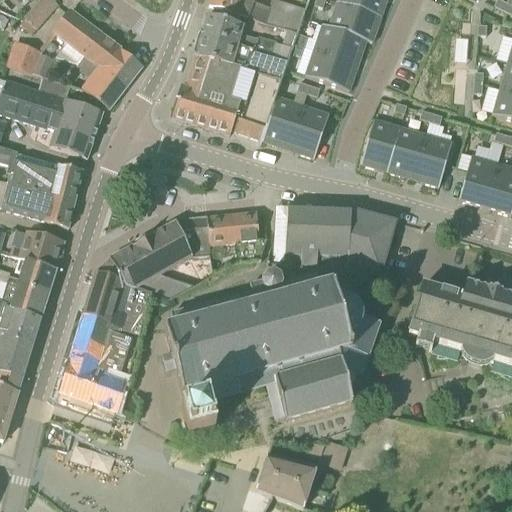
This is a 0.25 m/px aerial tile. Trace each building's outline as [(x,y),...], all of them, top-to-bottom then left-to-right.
[(56,10),(45,0),(43,0),(24,21),(36,32),(56,10)] [(288,33),(297,36),(305,12),(271,2),(268,11),(254,6),(255,0),(210,0),(208,10),(233,15),(248,21),(264,26),(288,33)] [(322,11),(325,1),(322,0),(317,0),(314,9),(322,11)] [(380,20),(387,0),(338,0),(336,5),(380,20)] [(503,15),(507,7),(497,2),(493,10),(503,15)] [(371,46),(380,20),(336,5),(327,31),(366,44),(371,46)] [(511,19),(511,9),(507,7),(503,15),(511,19)] [(92,31),(70,15),(55,36),(67,46),(55,61),(77,67),(85,56),(102,69),(95,81),(86,94),(85,96),(108,114),(142,71),(91,32),(92,31)] [(200,38),(252,53),(254,42),(237,38),(239,30),(206,19),(201,37),(200,38)] [(485,40),(486,29),(477,28),(477,39),(485,40)] [(357,70),(366,44),(327,31),(322,29),(313,54),(357,70)] [(282,48),(291,51),(297,36),(288,33),(282,48)] [(198,36),(192,57),(257,76),(280,83),(291,51),(282,48),(274,46),(270,59),(252,53),(200,38),(201,37),(198,36)] [(307,41),(299,39),(295,48),(304,51),(307,41)] [(252,53),(270,59),(274,46),(274,45),(255,40),(254,42),(252,53)] [(43,57),(42,56),(14,45),(5,70),(34,79),(43,57)] [(300,61),(304,51),(295,48),(292,58),(300,61)] [(348,96),(357,70),(313,54),(304,80),(348,96)] [(185,90),(240,105),(248,107),(257,76),(192,57),(192,59),(195,60),(185,90)] [(511,95),(511,68),(507,67),(499,92),(511,95)] [(257,76),(248,107),(240,105),(231,134),(260,143),(275,101),(280,83),(257,76)] [(482,88),(482,77),(474,76),(473,87),(482,88)] [(86,164),(102,117),(67,106),(65,105),(69,90),(43,81),(38,95),(6,85),(0,103),(0,117),(54,134),(49,150),(86,164)] [(306,98),(309,90),(299,86),(296,95),(306,98)] [(481,98),(482,88),(473,87),(472,97),(481,98)] [(240,105),(185,90),(181,88),(169,121),(229,139),(231,134),(240,105)] [(306,98),(316,101),(319,93),(309,90),(306,98)] [(511,124),(511,95),(499,92),(492,119),(511,124)] [(287,154),(303,110),(275,101),(260,143),(258,148),(260,148),(261,145),(287,154)] [(393,115),(403,118),(406,110),(396,107),(393,115)] [(313,163),(329,119),(303,110),(287,154),(313,163)] [(429,126),(431,118),(421,115),(419,123),(429,126)] [(429,126),(439,129),(441,120),(431,118),(429,126)] [(386,176),(399,131),(373,124),(360,168),(386,176)] [(412,184),(425,139),(399,131),(386,176),(412,184)] [(503,148),(506,139),(496,136),(493,145),(503,148)] [(451,147),(425,139),(412,184),(438,191),(451,147)] [(503,148),(511,150),(511,141),(506,139),(503,148)] [(0,151),(0,166),(11,170),(7,188),(74,205),(82,175),(52,166),(0,151)] [(484,212),(497,168),(471,160),(457,204),(484,212)] [(511,220),(511,215),(511,171),(497,168),(484,212),(511,220)] [(68,233),(74,205),(7,188),(0,213),(39,223),(38,225),(68,233)] [(366,217),(350,212),(287,209),(284,256),(347,260),(351,260),(350,274),(381,280),(390,248),(394,232),(365,224),(366,217)] [(255,217),(206,222),(209,250),(210,250),(234,248),(236,266),(259,263),(265,244),(257,245),(255,217)] [(211,259),(210,250),(209,250),(206,222),(176,225),(109,262),(95,276),(150,296),(167,302),(189,290),(161,282),(161,277),(192,261),(192,260),(211,259)] [(56,272),(64,245),(28,234),(23,252),(14,250),(12,259),(26,263),(56,272)] [(48,298),(56,272),(26,263),(20,281),(20,282),(9,279),(10,276),(1,274),(0,277),(0,283),(8,286),(48,298)] [(95,276),(82,318),(109,327),(123,332),(128,319),(143,323),(150,296),(95,276)] [(379,327),(360,321),(359,317),(358,313),(356,310),(353,307),(349,305),(345,304),(341,303),(337,304),(333,289),(320,292),(316,279),(282,288),(282,285),(281,283),(279,280),(277,278),(275,277),(272,277),(269,277),(266,278),(264,280),(262,282),(262,285),(249,288),(251,296),(170,319),(173,332),(164,334),(170,359),(162,361),(166,376),(175,373),(181,398),(183,398),(187,412),(180,414),(187,441),(214,434),(206,406),(266,390),(275,425),(284,423),(284,424),(351,406),(348,393),(350,392),(351,390),(352,387),(352,385),(351,383),(360,380),(379,327)] [(6,312),(40,323),(48,298),(8,286),(2,306),(7,308),(6,312)] [(407,337),(459,353),(511,368),(511,300),(466,287),(462,300),(422,288),(407,337)] [(21,385),(33,348),(40,323),(6,312),(7,308),(2,306),(0,305),(0,320),(3,321),(0,331),(0,377),(0,378),(0,391),(16,397),(17,395),(18,395),(17,397),(18,397),(21,385)] [(106,378),(108,373),(122,373),(132,341),(107,332),(109,327),(82,318),(58,396),(117,416),(125,384),(106,378)] [(0,445),(2,446),(18,397),(17,397),(18,395),(17,395),(16,397),(0,391),(0,378),(0,377),(0,445)] [(106,441),(115,417),(104,412),(101,422),(57,405),(52,420),(106,441)] [(108,477),(114,461),(52,439),(46,455),(108,477)] [(303,462),(318,466),(322,452),(307,448),(303,462)] [(255,495),(298,511),(300,511),(314,473),(296,468),(284,465),(266,460),(255,495)]
